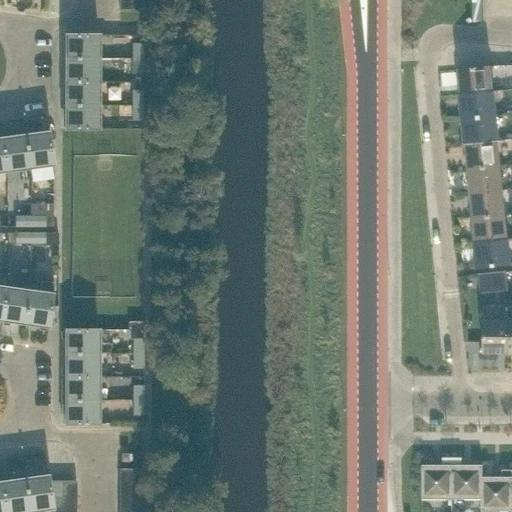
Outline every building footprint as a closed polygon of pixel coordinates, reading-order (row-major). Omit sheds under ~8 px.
[(119,0),(119,10),(143,10),(143,0),(119,0)] [(463,2),(462,11),(482,14),(483,5),(463,2)] [(98,58),(98,34),(65,34),(65,58),(98,58)] [(132,58),(143,58),(143,44),(132,43),(132,58)] [(98,81),(98,58),(65,58),(65,82),(98,81)] [(143,73),(143,58),(132,58),(132,72),(143,73)] [(493,92),(490,67),(490,66),(458,69),(461,95),(493,92)] [(65,105),(98,105),(98,81),(65,82),(65,105)] [(132,105),(143,104),(143,90),(133,90),(132,105)] [(463,120),(495,117),(493,92),(461,95),(463,120)] [(143,104),(132,105),(132,120),(143,120),(143,104)] [(65,129),(98,129),(98,105),(65,105),(65,129)] [(466,145),(498,142),(495,117),(463,120),(466,145)] [(29,168),(53,164),(48,132),(25,135),(29,168)] [(6,171),(29,168),(25,135),(1,138),(6,171)] [(468,169),(500,166),(498,142),(466,145),(468,169)] [(470,193),(503,190),(500,166),(468,169),(470,193)] [(473,218),(505,215),(503,190),(470,193),(473,218)] [(475,242),(507,240),(505,215),(473,218),(475,242)] [(15,226),(30,226),(30,216),(16,216),(15,226)] [(30,216),(30,226),(45,226),(45,216),(30,216)] [(30,243),(30,232),(16,232),(15,242),(30,243)] [(30,232),(30,243),(45,243),(44,233),(30,232)] [(478,268),(510,265),(507,240),(475,242),(478,268)] [(480,284),(493,283),(492,273),(479,274),(480,284)] [(475,284),(474,275),(474,274),(460,276),(461,285),(475,284)] [(24,324),(29,291),(6,288),(1,320),(24,324)] [(48,327),(53,294),(29,291),(24,324),(48,327)] [(509,353),(509,321),(483,321),(483,353),(509,353)] [(65,354),(98,354),(98,329),(65,329),(65,354)] [(133,354),(143,354),(143,338),(133,338),(133,354)] [(98,377),(98,354),(65,354),(65,377),(98,377)] [(143,368),(143,354),(133,354),(133,368),(143,368)] [(98,400),(98,377),(65,377),(65,400),(98,400)] [(133,401),(143,401),(143,385),(133,385),(133,401)] [(99,424),(98,400),(65,400),(65,424),(99,424)] [(143,414),(143,401),(133,401),(133,414),(143,414)] [(453,499),(453,458),(443,458),(443,465),(422,465),(422,499),(453,499)] [(462,465),(462,458),(453,458),(453,499),(482,499),(483,499),(483,477),(483,465),(462,465)] [(143,481),(143,469),(119,469),(119,481),(143,481)] [(511,511),(511,477),(511,470),(502,470),(502,477),(483,477),(483,499),(482,499),(482,511),(511,511)] [(52,508),(52,504),(50,492),(49,481),(48,475),(25,478),(29,511),(52,508)] [(5,511),(27,511),(29,511),(25,478),(1,482),(5,511)] [(76,481),(49,481),(50,492),(76,493),(76,481)] [(143,493),(143,481),(119,481),(119,493),(143,493)] [(76,504),(76,493),(50,492),(52,504),(76,504)] [(143,504),(143,493),(119,493),(119,504),(143,504)]
